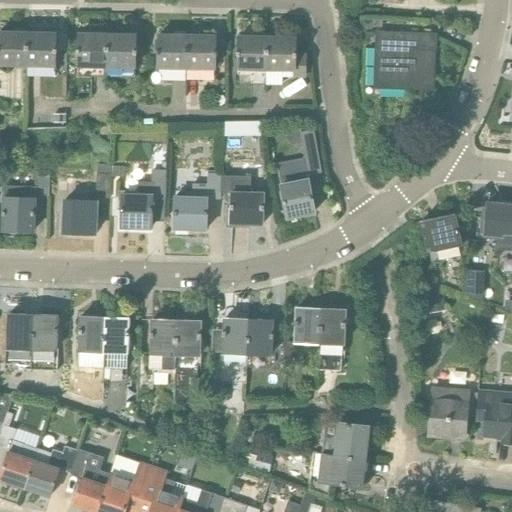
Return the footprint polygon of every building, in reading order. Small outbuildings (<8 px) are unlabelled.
[(362,30),(369,31),(374,27),(383,27),(384,21),(372,21),(372,19),(362,19),(362,30)] [(0,64),(27,65),(27,33),(0,32),(0,64)] [(55,75),(55,34),(27,33),(27,65),(27,74),(55,75)] [(436,35),(416,34),(377,33),(375,68),(375,88),(409,89),(409,85),(433,86),(434,50),(436,50),(436,35)] [(107,67),(107,35),(79,34),(79,66),(107,67)] [(135,67),(135,35),(107,35),(107,67),(135,67)] [(187,79),(187,36),(159,35),(159,67),(173,68),(173,79),(187,79)] [(215,68),(215,36),(187,36),(187,79),(200,79),(200,68),(215,68)] [(266,83),(267,37),(239,37),(239,74),(252,75),(252,83),(266,83)] [(295,52),(295,49),(295,38),(267,37),(266,83),(282,84),(282,76),(306,76),(306,55),(297,55),(297,52),(295,52)] [(66,114),(52,114),(53,123),(66,123),(66,114)] [(322,172),(314,130),(300,133),(305,158),(277,164),(281,183),(287,217),(315,212),(308,175),(322,172)] [(111,175),(111,165),(98,165),(97,174),(96,198),(110,198),(111,177),(111,175)] [(111,177),(124,177),(125,166),(111,165),(111,175),(111,177)] [(165,222),(167,170),(152,170),(151,183),(139,183),(138,195),(122,195),(121,227),(153,228),(153,221),(165,222)] [(49,196),(50,172),(36,172),(35,187),(35,191),(35,195),(49,196)] [(221,193),(221,172),(209,172),(208,185),(194,184),(193,197),(176,197),(174,229),(206,230),(208,199),(221,200),(221,193)] [(251,177),(221,176),(221,193),(231,193),(230,208),(231,208),(231,224),(263,225),(263,209),(264,209),(264,194),(250,193),(251,177)] [(34,231),(35,195),(35,191),(5,190),(3,230),(34,231)] [(64,239),(95,239),(96,203),(65,202),(64,239)] [(511,233),(511,205),(488,203),(488,208),(482,207),(480,233),(503,235),(503,232),(511,233)] [(455,214),(422,221),(426,237),(430,236),(434,251),(462,245),(455,214)] [(398,233),(389,240),(393,254),(403,252),(398,233)] [(466,294),(484,300),(484,272),(467,270),(466,294)] [(442,289),(425,292),(429,313),(446,310),(442,289)] [(319,351),(321,309),(297,308),(295,350),(319,351)] [(343,352),(345,310),(321,309),(319,351),(320,351),(319,369),(341,370),(342,352),(343,352)] [(31,370),(33,315),(9,314),(8,347),(6,347),(5,369),(31,370)] [(56,349),(57,316),(33,315),(31,370),(58,371),(58,349),(56,349)] [(104,352),(105,318),(81,317),(80,351),(104,352)] [(128,353),(129,319),(105,318),(104,352),(103,371),(127,372),(128,353)] [(247,361),(249,320),(225,318),(224,330),(214,330),(213,352),(223,352),(223,360),(247,361)] [(175,369),(177,320),(153,319),(151,353),(151,368),(175,369)] [(199,367),(200,321),(177,320),(175,369),(174,403),(196,404),(197,367),(199,367)] [(271,363),(273,321),(249,320),(247,361),(271,363)] [(234,401),(234,385),(216,385),(216,401),(234,401)] [(429,436),(464,439),(468,391),(450,390),(449,399),(433,397),(429,436)] [(503,442),(511,443),(511,393),(479,391),(477,419),(486,420),(484,436),(503,437),(503,442)] [(8,411),(12,395),(0,394),(0,433),(3,425),(8,411)] [(10,427),(14,413),(8,411),(3,425),(10,427)] [(339,423),(339,424),(326,423),(322,453),(314,452),(366,458),(370,427),(339,423)] [(0,479),(24,488),(38,448),(12,439),(15,429),(10,427),(3,425),(0,433),(0,449),(8,452),(6,460),(0,476),(0,479)] [(254,430),(242,428),(240,440),(252,442),(254,430)] [(71,472),(79,451),(66,447),(65,453),(54,450),(52,453),(38,448),(24,488),(51,497),(57,478),(60,468),(71,472)] [(105,460),(79,451),(71,472),(83,476),(73,504),(96,511),(97,511),(109,478),(110,476),(100,472),(105,460)] [(273,456),(258,452),(253,468),(268,473),(273,456)] [(363,486),(366,458),(314,452),(310,479),(309,489),(329,496),(331,482),(363,486)] [(214,458),(198,453),(194,465),(210,470),(214,458)] [(129,511),(137,511),(153,466),(139,461),(133,479),(132,478),(131,481),(114,476),(115,473),(112,472),(110,476),(109,478),(97,511),(124,511),(125,511),(129,511)] [(166,479),(169,471),(153,466),(137,511),(178,511),(183,497),(172,493),(176,482),(166,479)] [(219,511),(225,498),(202,489),(197,502),(183,497),(178,511),(219,511)] [(307,511),(308,508),(311,505),(315,495),(307,492),(302,505),(299,511),(307,511)] [(246,511),(248,506),(225,498),(219,511),(246,511)] [(480,511),(481,508),(434,500),(431,511),(480,511)] [(299,511),(302,505),(288,501),(284,511),(299,511)]
